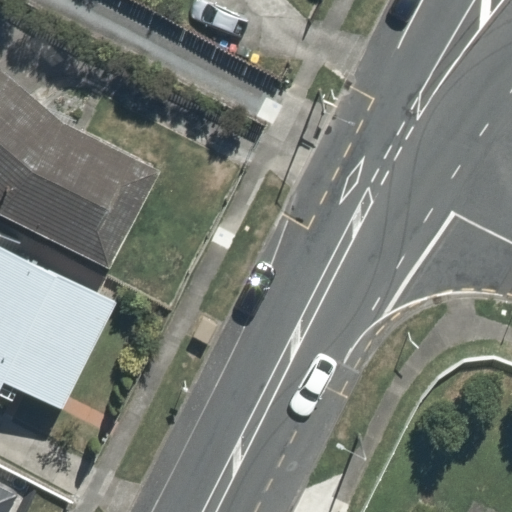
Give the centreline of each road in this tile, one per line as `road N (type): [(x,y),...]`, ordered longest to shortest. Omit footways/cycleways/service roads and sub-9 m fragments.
road 1 (tertiary): [(383,173),(209,511)]
road 2 (tertiary): [(490,1),(383,173)]
road 3 (residential): [(383,173),(511,238)]
